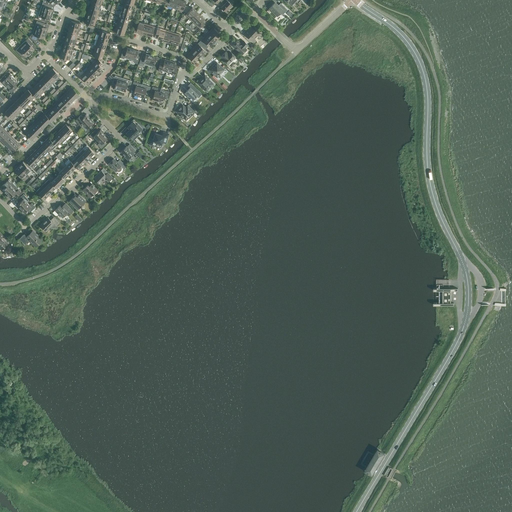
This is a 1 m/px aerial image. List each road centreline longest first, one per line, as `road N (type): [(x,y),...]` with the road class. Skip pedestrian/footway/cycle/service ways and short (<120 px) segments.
road 1 (secondary): [(357,511),(463,327),(468,285),(427,169),(423,74),(398,32),(355,0)]
road 2 (residential): [(25,228),(117,144),(95,102)]
road 3 (residential): [(254,10),(296,50),(352,0)]
